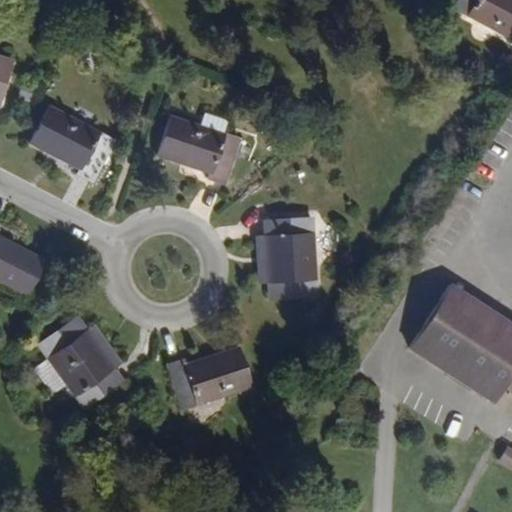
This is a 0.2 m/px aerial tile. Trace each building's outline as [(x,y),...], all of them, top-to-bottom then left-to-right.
[(511,3),(506,0),(452,0),(448,8),(511,42),(511,3)] [(0,106),(3,108),(16,62),(0,58),(0,106)] [(97,187),(119,143),(48,108),(31,143),(83,169),(79,179),(97,187)] [(244,175),(252,128),(181,117),(174,153),(224,162),(224,172),(244,175)] [(280,300),(323,295),(313,217),(270,223),(272,240),(278,284),(280,300)] [(15,238),(19,229),(1,220),(0,222),(0,275),(40,297),(59,262),(15,238)] [(271,286),(278,284),(272,240),(265,241),(271,286)] [(511,319),(463,289),(448,279),(405,345),(501,407),(511,391),(511,319)] [(128,375),(100,337),(89,322),(51,349),(60,361),(46,371),(65,398),(79,388),(100,416),(138,388),(128,375)] [(128,375),(135,369),(107,332),(100,337),(128,375)] [(191,409),(262,382),(248,344),(195,364),(192,357),(174,364),(191,409)]
